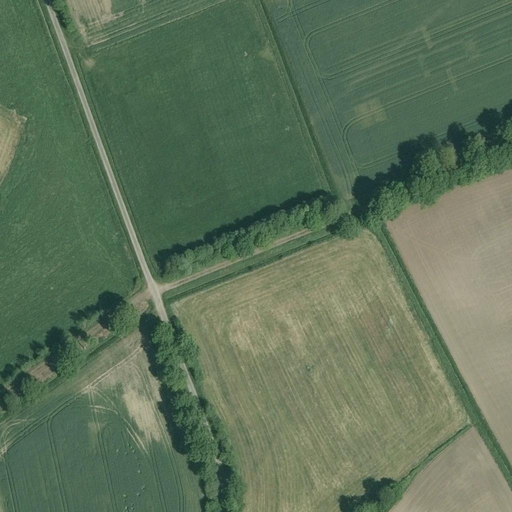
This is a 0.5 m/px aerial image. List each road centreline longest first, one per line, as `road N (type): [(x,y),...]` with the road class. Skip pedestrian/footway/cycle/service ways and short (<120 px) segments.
road 1 (unclassified): [(152,282),(511,143)]
road 2 (residential): [(47,0),(152,282)]
road 3 (residential): [(152,282),(217,460),(222,511)]
road 4 (track): [(152,282),(0,384)]
